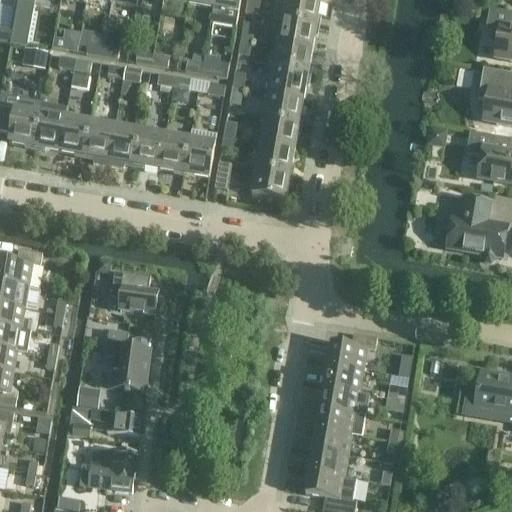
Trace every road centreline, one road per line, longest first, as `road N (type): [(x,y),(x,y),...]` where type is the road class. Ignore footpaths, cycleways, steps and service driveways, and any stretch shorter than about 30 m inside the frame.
road 1 (residential): [(313,246),(0,190)]
road 2 (residential): [(357,0),(313,246)]
road 3 (residential): [(511,334),(462,325),(437,331),(304,307)]
road 4 (residential): [(264,511),(304,307)]
